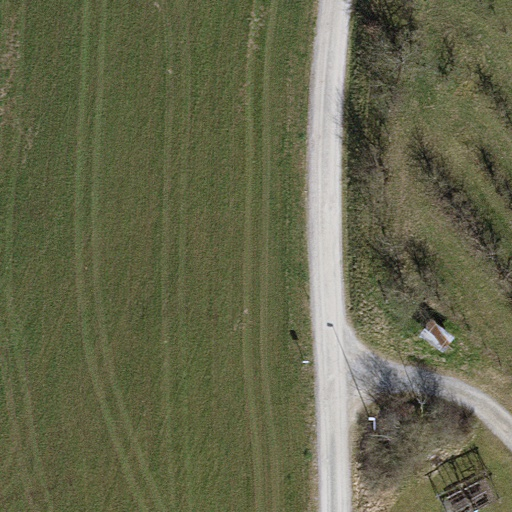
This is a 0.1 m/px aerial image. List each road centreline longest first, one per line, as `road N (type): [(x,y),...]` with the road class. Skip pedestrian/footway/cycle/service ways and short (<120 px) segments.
road 1 (track): [(511,435),(478,404),(441,386),(335,374),(327,144),(337,0)]
road 2 (residential): [(336,511),(335,374)]
